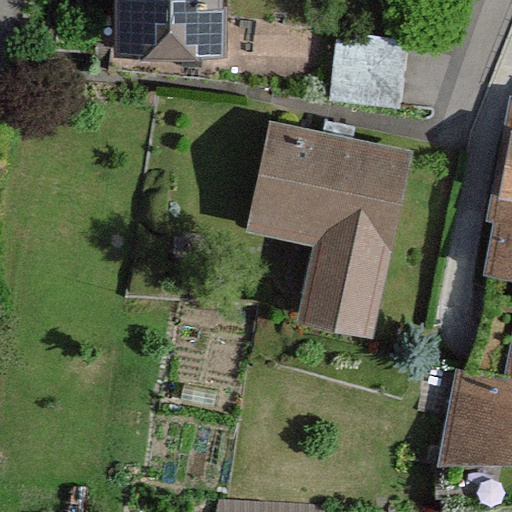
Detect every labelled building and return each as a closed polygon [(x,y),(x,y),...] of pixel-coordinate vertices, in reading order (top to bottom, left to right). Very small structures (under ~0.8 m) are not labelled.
[(126,0),(125,41),(233,44),(234,0),(126,0)] [(406,102),(410,42),(337,37),(333,98),(406,102)] [(275,115),(254,224),(326,238),(312,312),(385,325),(419,142),(275,115)] [(511,271),(511,177),(497,269),(511,271)] [(511,384),(460,377),(450,445),(511,453),(511,384)]
